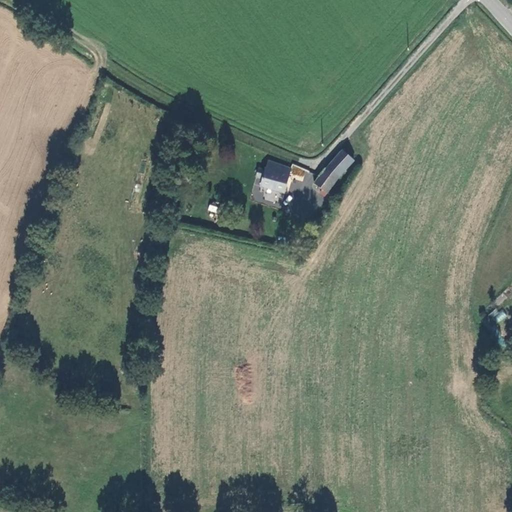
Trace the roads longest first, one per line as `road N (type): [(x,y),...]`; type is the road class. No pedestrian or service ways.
road 1 (track): [(8,0),(147,99),(312,172)]
road 2 (unclassified): [(467,0),(312,172)]
